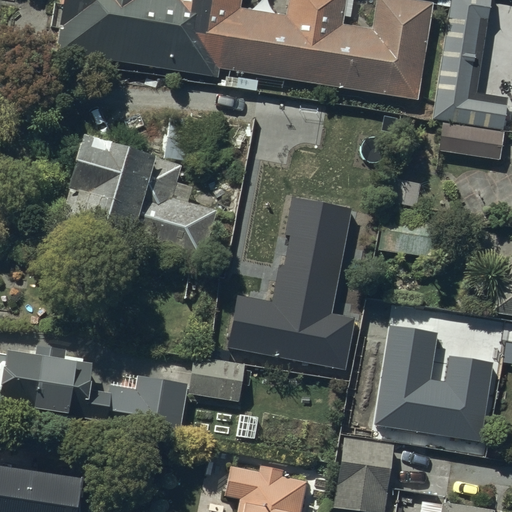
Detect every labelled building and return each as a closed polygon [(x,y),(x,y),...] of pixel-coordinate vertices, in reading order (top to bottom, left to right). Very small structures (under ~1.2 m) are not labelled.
[(63,0),(55,51),(213,76),(215,66),(416,98),(430,7),(385,0),(379,0),(374,36),(336,30),(341,0),(291,0),(288,24),(235,16),(236,0),(63,0)] [(488,0),(439,0),(438,6),(451,7),(434,119),(503,130),(506,105),(467,99),(479,17),(486,18),(488,0)] [(212,127),(170,122),(165,159),(207,164),(212,127)] [(504,137),(442,127),(438,154),(500,164),(504,137)] [(178,170),(84,142),(61,220),(200,261),(214,213),(169,200),(178,170)] [(419,186),(394,182),(390,202),(415,207),(419,186)] [(351,210),(292,200),(272,306),(237,300),(227,354),(343,375),(352,325),(331,321),(351,210)] [(437,215),(381,206),(374,250),(430,259),(437,215)] [(511,261),(508,281),(495,279),(490,311),(511,314),(511,261)] [(375,322),(363,320),(356,361),(382,366),(390,318),(376,316),(375,322)] [(177,431),(183,388),(138,382),(137,393),(113,389),(112,398),(86,394),(90,367),(9,355),(2,405),(177,431)] [(492,363),(472,359),(456,440),(476,444),(492,363)] [(242,372),(194,364),(189,392),(237,401),(242,372)] [(420,405),(370,398),(365,429),(415,437),(420,405)] [(386,511),(396,449),(343,441),(332,511),(334,511),(386,511)] [(75,511),(80,483),(0,471),(0,511),(75,511)] [(261,477),(232,471),(226,497),(244,501),(241,511),(300,511),(306,485),(280,480),(281,474),(262,471),(261,477)]
